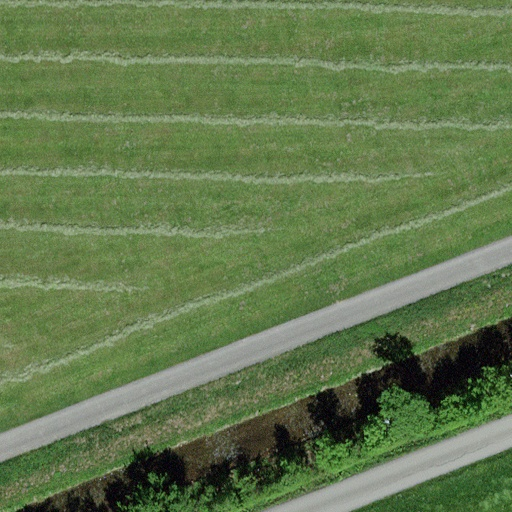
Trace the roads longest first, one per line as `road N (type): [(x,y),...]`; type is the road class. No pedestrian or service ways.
road 1 (residential): [(511,250),(0,448)]
road 2 (track): [(307,511),(511,430)]
